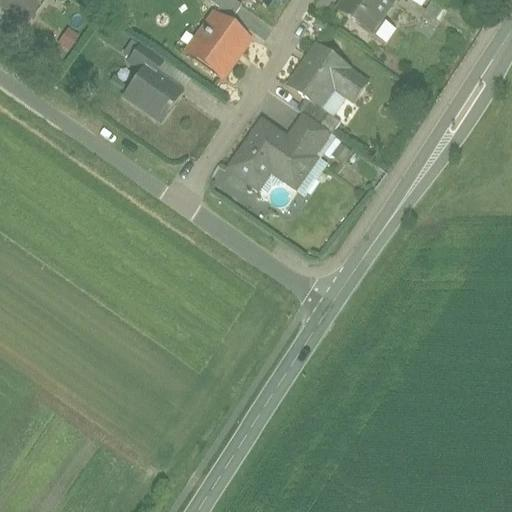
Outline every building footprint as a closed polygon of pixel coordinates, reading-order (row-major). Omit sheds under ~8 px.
[(54,0),(0,0),(0,10),(32,33),(54,0)] [(246,0),(264,13),(272,0),(246,0)] [(359,0),(345,23),(376,42),(402,0),(359,0)] [(174,59),(204,83),(239,39),(208,15),(174,59)] [(74,31),(66,46),(75,51),(84,36),(74,31)] [(339,52),(299,102),(327,124),(343,103),(360,116),(376,96),(357,82),(365,72),(339,52)] [(167,132),(187,103),(151,77),(130,106),(167,132)] [(251,125),(223,166),(252,186),(263,170),(288,188),(323,137),(290,113),(272,139),(251,125)]
